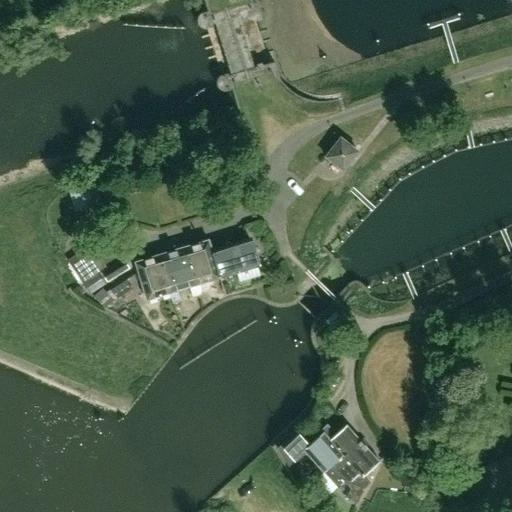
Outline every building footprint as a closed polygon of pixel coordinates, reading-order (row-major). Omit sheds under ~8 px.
[(248,16),(212,29),(230,80),(253,71),(245,49),(258,44),(248,16)] [(342,170),(357,151),(340,138),(325,157),(330,161),(342,170)] [(102,204),(97,185),(69,192),(74,211),(102,204)] [(249,238),(211,250),(217,278),(236,272),(239,282),(260,276),(257,266),(258,265),(249,238)] [(195,285),(217,278),(211,250),(208,241),(208,240),(177,249),(188,287),(191,297),(198,294),(195,285)] [(101,271),(106,267),(90,243),(67,260),(79,280),(81,283),(98,273),(101,271)] [(176,291),(188,287),(177,249),(175,250),(174,246),(165,249),(166,252),(158,255),(169,293),(169,292),(172,302),(179,300),(176,291)] [(145,300),(169,293),(158,255),(134,262),(145,300)] [(121,257),(106,267),(101,271),(107,281),(128,268),(121,257)] [(130,290),(124,281),(111,289),(117,299),(130,290)] [(334,311),(325,321),(335,331),(342,324),(345,320),(334,311)] [(334,469),(363,443),(345,424),(334,435),(326,425),(321,430),(322,433),(308,445),(296,431),(280,446),(277,448),(288,467),(305,451),(323,471),(325,470),(330,465),(334,469)] [(363,476),(379,461),(363,443),(334,469),(343,480),(352,490),(349,498),(358,503),(368,481),(363,476)] [(330,465),(325,470),(338,484),(343,480),(334,469),(330,465)]
